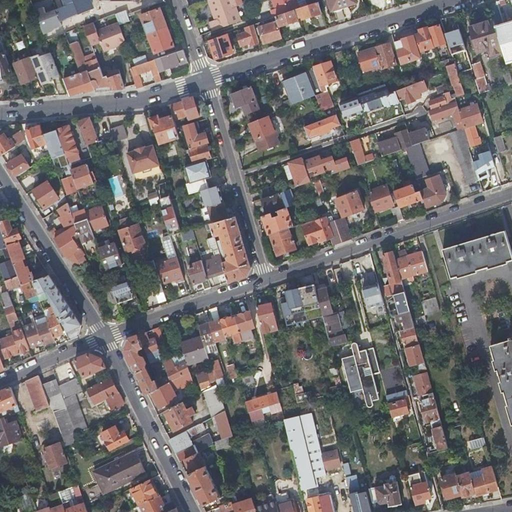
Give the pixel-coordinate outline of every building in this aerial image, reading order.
[(73,0),(63,0),(65,5),(56,9),(60,20),(79,13),(73,0)] [(73,0),(79,13),(91,9),(87,0),(73,0)] [(232,0),(207,0),(210,8),(212,7),(214,11),(212,12),(214,19),(208,21),(211,30),(240,20),(232,0)] [(273,16),(276,15),(278,15),(295,8),(299,7),(296,0),(272,0),(275,7),(271,9),(273,16)] [(318,0),(299,7),(295,8),(299,20),(314,15),(321,13),(322,12),(318,0)] [(327,0),(331,11),(356,3),(355,0),(327,0)] [(56,9),(46,12),(45,9),(44,6),(34,9),(43,33),(52,29),(52,28),(61,24),(60,21),(60,20),(56,9)] [(148,33),(167,26),(160,7),(141,15),(147,31),(148,33)] [(276,15),(277,20),(279,28),(291,24),(292,27),(300,24),(299,20),(295,8),(278,15),(276,15)] [(126,9),(115,13),(118,22),(119,24),(131,19),(128,13),(127,13),(126,9)] [(495,26),(492,19),(470,26),(473,35),(476,46),(478,51),(489,48),(491,55),(503,51),(495,26)] [(264,43),(282,37),(279,28),(277,20),(259,26),(264,43)] [(506,62),(511,60),(511,21),(495,26),(503,51),(506,62)] [(119,24),(118,22),(96,31),(93,22),(83,25),(91,45),(100,41),(103,50),(126,42),(119,24)] [(259,42),(254,24),(246,26),(245,27),(246,31),(237,34),(241,45),(250,42),(250,44),(259,42)] [(439,25),(429,28),(435,46),(443,44),(444,47),(446,46),(439,25)] [(148,33),(142,36),(143,39),(149,36),(155,52),(174,45),(167,26),(148,33)] [(429,28),(428,27),(419,30),(421,34),(415,36),(420,51),(435,47),(435,46),(429,28)] [(234,51),(227,33),(210,39),(216,58),(234,51)] [(394,42),(401,63),(420,57),(413,36),(394,42)] [(466,70),(471,68),(461,36),(447,41),(452,57),(454,63),(463,60),(466,70)] [(77,41),(69,44),(81,72),(85,83),(92,81),(95,90),(96,91),(112,90),(106,75),(103,76),(101,72),(95,56),(92,57),(93,59),(85,62),(77,41)] [(389,43),(375,47),(381,69),(396,64),(389,43)] [(381,69),(375,47),(358,53),(364,72),(375,68),(377,76),(383,74),(381,69)] [(188,61),(183,48),(155,58),(159,71),(188,61)] [(39,77),(41,85),(47,82),(47,81),(49,80),(60,75),(50,51),(39,56),(38,54),(31,57),(38,77),(39,77)] [(0,76),(12,72),(4,52),(0,54),(0,76)] [(132,59),(135,65),(147,61),(145,54),(132,59)] [(15,70),(21,84),(39,77),(38,77),(31,57),(13,65),(15,70)] [(130,67),(136,88),(143,86),(138,73),(141,72),(142,75),(147,74),(146,71),(152,68),(156,82),(162,80),(159,71),(155,58),(147,61),(135,65),(130,67)] [(331,61),(313,67),(313,68),(322,92),(315,95),(318,103),(330,99),(324,84),(338,80),(331,61)] [(475,79),(479,93),(489,90),(488,87),(485,88),(484,84),(487,84),(480,62),(472,64),(476,79),(475,79)] [(458,87),(460,95),(464,93),(457,73),(454,63),(446,66),(453,86),(459,84),(460,87),(458,87)] [(322,92),(313,68),(312,68),(313,72),(308,74),(307,72),(302,74),(282,81),(285,88),(284,89),(288,99),(275,104),(277,110),(279,109),(291,104),(315,95),(322,92)] [(85,83),(81,72),(64,79),(68,90),(70,94),(74,93),(85,90),(86,92),(95,90),(92,81),(85,83)] [(110,74),(106,75),(112,90),(124,89),(119,73),(111,76),(110,74)] [(389,93),(396,90),(408,86),(404,73),(396,76),(398,83),(387,87),(389,93)] [(396,90),(399,99),(405,96),(407,103),(415,100),(414,98),(419,97),(417,92),(426,89),(424,85),(429,83),(427,78),(408,86),(396,90)] [(443,92),(443,93),(449,91),(446,83),(434,87),(437,94),(443,92)] [(246,114),(259,108),(250,85),(231,93),(237,107),(242,105),(246,114)] [(362,104),(364,111),(399,99),(396,90),(389,93),(387,87),(386,85),(367,91),(370,101),(362,104)] [(357,95),(358,97),(359,102),(361,102),(362,104),(370,101),(367,91),(357,95)] [(430,101),(432,109),(456,101),(455,97),(451,98),(449,91),(443,93),(444,96),(430,101)] [(193,97),(169,104),(172,116),(173,119),(187,115),(188,119),(198,116),(193,97)] [(345,118),(364,111),(362,104),(361,102),(359,102),(358,97),(340,103),(345,118)] [(332,106),(330,99),(318,103),(321,110),(332,106)] [(432,109),(430,110),(433,119),(437,118),(441,116),(453,112),(459,129),(464,127),(459,110),(456,101),(432,109)] [(459,110),(464,127),(482,121),(476,104),(459,110)] [(277,110),(266,114),(267,116),(249,124),(260,150),(266,148),(272,145),(278,143),(275,135),(277,134),(276,129),(274,130),(269,119),(281,114),(279,109),(277,110)] [(337,114),(305,126),(310,138),(320,134),(319,132),(340,124),(337,114)] [(173,119),(172,116),(170,116),(159,120),(158,116),(150,118),(153,127),(154,127),(160,143),(179,137),(176,127),(173,119)] [(87,143),(88,145),(99,141),(90,117),(88,117),(79,121),(87,143)] [(183,125),(190,148),(194,147),(197,146),(206,143),(208,142),(205,133),(200,134),(196,121),(183,125)] [(115,141),(127,138),(123,124),(111,128),(115,141)] [(43,134),(40,125),(26,130),(32,148),(47,143),(43,134)] [(57,130),(70,165),(80,161),(81,161),(79,154),(68,125),(57,129),(57,130)] [(426,127),(409,133),(413,145),(419,143),(430,139),(426,127)] [(467,184),(479,179),(468,147),(470,146),(468,139),(464,127),(459,129),(449,132),(467,184)] [(409,133),(407,129),(396,133),(397,136),(398,140),(386,144),(385,140),(384,139),(381,140),(381,138),(377,139),(382,156),(405,148),(413,145),(409,133)] [(57,130),(43,134),(47,143),(50,154),(55,166),(62,163),(67,177),(62,178),(68,193),(78,190),(78,188),(71,169),(70,165),(57,130)] [(0,136),(0,152),(1,155),(9,150),(25,140),(22,131),(9,139),(10,140),(8,141),(4,134),(0,136)] [(494,138),(498,152),(506,149),(501,135),(494,138)] [(470,146),(480,143),(479,138),(477,137),(468,139),(470,146)] [(363,156),(357,138),(350,141),(358,164),(373,159),(372,153),(363,156)] [(26,145),(25,140),(9,150),(12,154),(26,145)] [(206,159),(211,158),(206,143),(197,146),(199,152),(196,152),(191,154),(193,163),(206,159)] [(405,148),(416,178),(430,173),(419,143),(413,145),(405,148)] [(468,147),(479,179),(497,173),(504,171),(500,159),(493,161),(490,152),(477,157),(476,153),(482,150),(480,143),(470,146),(468,147)] [(160,164),(154,145),(145,147),(145,146),(135,149),(136,150),(127,152),(133,172),(160,164)] [(90,150),(79,154),(81,161),(92,157),(90,150)] [(15,177),(25,171),(30,167),(22,155),(7,164),(15,177)] [(318,155),(304,161),(309,176),(324,171),(323,168),(326,166),(329,175),(349,167),(345,157),(333,161),(333,159),(324,161),(323,159),(320,160),(318,155)] [(302,157),(289,162),(290,164),(294,176),(295,181),(277,187),(275,184),(258,190),(262,198),(279,192),(288,189),(311,181),(309,176),(304,161),(302,157)] [(188,165),(185,165),(191,182),(194,192),(200,191),(208,188),(205,178),(211,176),(206,159),(193,163),(188,165)] [(87,164),(71,169),(78,188),(94,182),(90,172),(87,164)] [(294,176),(290,164),(284,166),(288,178),(294,176)] [(423,199),(426,206),(442,200),(445,194),(439,175),(426,179),(429,188),(420,191),(423,199)] [(319,178),(313,180),(318,195),(325,193),(319,178)] [(423,199),(420,191),(420,190),(415,192),(413,184),(412,184),(410,180),(402,183),(404,187),(394,191),(399,207),(423,199)] [(67,203),(65,195),(65,194),(58,198),(49,183),(35,193),(44,207),(50,203),(55,211),(58,209),(67,203)] [(200,191),(204,207),(208,206),(224,201),(219,185),(208,188),(200,191)] [(373,199),(370,200),(374,211),(393,204),(386,185),(370,191),(373,199)] [(279,192),(262,198),(266,211),(284,205),(285,207),(287,207),(293,204),(288,189),(279,192)] [(357,198),(355,191),(336,198),(343,216),(364,209),(359,197),(357,198)] [(170,235),(175,233),(181,232),(176,216),(171,199),(169,195),(159,199),(162,209),(170,235)] [(178,197),(171,199),(176,216),(183,213),(178,197)] [(224,201),(208,206),(212,220),(228,215),(224,201)] [(71,214),(69,207),(67,203),(58,209),(62,215),(59,217),(65,227),(54,234),(53,235),(55,238),(56,237),(75,225),(74,222),(71,214)] [(102,205),(86,211),(88,218),(92,230),(108,224),(102,205)] [(271,212),(257,217),(258,220),(264,218),(269,231),(262,234),(262,236),(269,234),(288,227),(293,225),(287,207),(285,207),(277,210),(279,215),(273,217),(271,212)] [(86,211),(85,209),(79,211),(71,214),(74,222),(88,218),(86,211)] [(396,222),(404,219),(400,209),(393,212),(396,222)] [(251,268),(235,216),(211,223),(214,235),(225,232),(226,237),(224,240),(228,256),(226,257),(220,239),(216,240),(226,271),(229,281),(247,274),(251,268)] [(334,220),(328,222),(326,216),(301,225),(308,243),(321,239),(321,240),(331,236),(334,244),(342,241),(334,220)] [(342,217),(334,220),(342,241),(350,238),(342,217)] [(8,218),(0,221),(0,224),(7,245),(12,243),(11,241),(21,238),(17,229),(12,230),(8,218)] [(81,242),(95,238),(92,230),(88,218),(74,222),(75,225),(78,233),(79,235),(81,242)] [(118,230),(119,234),(121,233),(126,250),(145,244),(138,224),(133,225),(131,220),(123,222),(125,228),(118,230)] [(0,249),(2,249),(6,261),(0,263),(0,268),(4,280),(18,275),(14,263),(7,245),(0,224),(0,249)] [(55,238),(75,269),(86,262),(82,256),(83,255),(72,236),(78,233),(75,225),(56,237),(55,238)] [(295,248),(288,227),(269,234),(277,254),(295,248)] [(192,228),(182,231),(184,240),(195,237),(192,228)] [(451,277),(511,258),(511,252),(505,230),(443,249),(451,277)] [(208,277),(226,271),(216,240),(215,236),(207,238),(210,248),(213,249),(215,255),(212,255),(213,258),(203,261),(208,277)] [(111,264),(122,260),(115,242),(108,244),(107,239),(106,239),(97,243),(97,244),(98,246),(105,266),(106,269),(112,267),(111,264)] [(7,245),(14,263),(22,260),(22,259),(25,258),(19,240),(12,243),(7,245)] [(399,258),(407,256),(405,249),(397,252),(399,258)] [(390,283),(393,294),(404,291),(401,279),(395,259),(393,251),(382,254),(390,283)] [(395,259),(401,279),(410,276),(411,278),(413,277),(413,275),(417,274),(418,274),(419,274),(419,273),(428,271),(422,251),(407,256),(399,258),(395,259)] [(176,282),(184,279),(183,276),(177,256),(175,252),(167,255),(168,259),(158,262),(164,283),(175,279),(176,282)] [(355,278),(370,276),(369,270),(372,270),(374,278),(375,278),(372,255),(352,259),(355,278)] [(14,263),(18,275),(21,284),(29,281),(34,280),(31,272),(30,273),(28,268),(26,269),(22,260),(14,263)] [(202,281),(205,289),(211,287),(208,277),(203,261),(202,260),(194,263),(197,272),(191,273),(194,283),(202,281)] [(150,281),(159,278),(155,265),(146,269),(150,281)] [(29,281),(21,284),(27,299),(37,295),(47,291),(50,297),(54,306),(66,332),(69,340),(78,336),(81,325),(48,274),(34,280),(36,286),(32,289),(29,281)] [(18,275),(4,280),(7,289),(21,284),(18,275)] [(113,288),(118,303),(134,297),(127,279),(120,281),(118,276),(110,279),(112,284),(113,288)] [(383,303),(378,283),(363,287),(369,306),(383,303)] [(383,285),(385,296),(393,294),(390,283),(383,285)] [(312,284),(299,287),(305,310),(318,307),(312,284)] [(111,305),(118,303),(113,288),(105,291),(111,305)] [(326,288),(316,290),(322,313),(323,316),(339,312),(338,309),(332,311),(326,288)] [(18,319),(8,290),(1,293),(5,307),(3,308),(9,322),(18,319)] [(37,295),(39,300),(39,301),(50,297),(47,291),(37,295)] [(393,294),(385,296),(387,301),(395,299),(398,309),(390,312),(391,316),(397,314),(410,310),(404,291),(393,294)] [(37,295),(27,299),(29,303),(39,300),(37,295)] [(436,298),(421,302),(424,315),(439,310),(436,298)] [(135,314),(142,312),(138,300),(133,302),(132,307),(135,314)] [(256,306),(263,332),(277,329),(270,303),(256,306)] [(66,332),(54,306),(48,308),(51,316),(46,318),(48,322),(54,337),(66,332)] [(213,321),(209,322),(215,341),(226,338),(225,336),(220,319),(216,306),(210,309),(213,321)] [(51,316),(48,308),(43,311),(44,314),(46,318),(51,316)] [(249,310),(235,315),(243,340),(254,337),(251,327),(254,326),(249,310)] [(410,310),(397,314),(400,329),(414,325),(412,318),(410,310)] [(342,311),(339,312),(323,316),(331,346),(345,342),(346,341),(343,335),(341,328),(346,327),(344,319),(345,319),(342,311)] [(48,322),(46,318),(44,314),(34,318),(37,326),(48,322)] [(235,315),(220,319),(225,336),(234,333),(237,342),(243,340),(235,315)] [(424,315),(412,318),(414,325),(426,322),(424,315)] [(37,326),(34,318),(31,319),(33,324),(28,326),(29,331),(26,332),(31,346),(43,342),(37,326)] [(37,326),(43,342),(43,345),(55,341),(54,337),(48,322),(37,326)] [(198,326),(202,336),(204,344),(208,343),(210,352),(217,349),(215,341),(209,322),(198,326)] [(412,345),(419,344),(414,325),(400,329),(405,345),(412,343),(412,345)] [(29,350),(21,328),(18,329),(17,327),(15,328),(16,330),(12,332),(19,354),(29,350)] [(155,338),(157,343),(163,340),(159,327),(152,329),(155,338)] [(148,339),(146,331),(139,334),(144,347),(150,362),(157,360),(153,351),(159,349),(155,338),(155,337),(148,339)] [(10,335),(0,338),(0,356),(1,360),(19,354),(12,332),(10,332),(10,335)] [(147,393),(151,391),(159,386),(156,379),(153,372),(150,373),(146,365),(147,365),(147,362),(143,355),(141,354),(140,354),(139,352),(140,349),(144,347),(139,334),(129,337),(124,348),(147,393)] [(490,345),(511,416),(511,335),(509,337),(510,339),(490,345)] [(202,336),(180,342),(183,352),(186,361),(187,364),(208,358),(207,353),(204,344),(202,336)] [(380,400),(373,375),(366,350),(359,352),(358,346),(357,346),(357,345),(357,344),(356,344),(355,344),(354,344),(353,344),(353,345),(352,345),(352,346),(352,347),(352,348),(354,357),(342,360),(351,393),(363,390),(367,405),(367,406),(368,406),(368,407),(369,407),(370,407),(371,407),(372,407),(373,406),(373,405),(373,404),(373,402),(380,400)] [(412,345),(405,347),(410,365),(417,363),(424,361),(419,344),(412,345)] [(373,375),(380,373),(374,348),(366,350),(373,375)] [(186,361),(183,352),(170,359),(173,368),(186,361)] [(88,353),(74,359),(83,375),(83,376),(105,366),(101,358),(88,353)] [(217,358),(209,361),(215,379),(223,376),(217,358)] [(255,358),(249,360),(251,368),(258,366),(255,358)] [(189,371),(187,364),(186,361),(173,368),(170,359),(163,361),(168,373),(170,381),(189,371)] [(231,378),(237,376),(237,373),(235,368),(233,362),(227,364),(231,378)] [(412,370),(413,376),(427,372),(425,366),(418,368),(412,370)] [(214,380),(212,372),(207,373),(206,370),(196,374),(201,390),(210,385),(210,382),(214,380)] [(193,382),(189,371),(170,381),(159,386),(151,391),(159,407),(177,398),(171,386),(175,384),(178,389),(193,382)] [(413,376),(419,396),(429,393),(432,392),(427,372),(413,376)] [(156,379),(159,386),(170,381),(168,373),(156,379)] [(238,378),(241,386),(255,382),(253,373),(238,378)] [(36,410),(49,405),(42,384),(38,374),(25,380),(36,410)] [(123,403),(110,376),(100,381),(87,388),(95,403),(106,397),(111,409),(123,403)] [(77,377),(58,386),(63,399),(74,394),(83,390),(77,377)] [(66,446),(70,444),(78,441),(76,434),(63,399),(58,386),(56,378),(42,384),(49,405),(49,406),(50,405),(53,411),(66,446)] [(225,410),(216,383),(203,390),(211,417),(216,414),(225,410)] [(10,387),(0,391),(0,411),(2,411),(3,414),(6,412),(8,411),(7,408),(16,404),(10,387)] [(271,412),(281,409),(277,391),(245,402),(251,420),(264,416),(263,412),(262,408),(269,405),(270,410),(271,412)] [(432,392),(429,393),(430,398),(419,400),(425,422),(430,421),(439,450),(448,447),(432,392)] [(302,393),(295,394),(297,402),(304,400),(302,393)] [(63,399),(76,434),(86,428),(74,394),(63,399)] [(411,404),(409,398),(408,394),(388,400),(390,409),(392,416),(408,411),(406,405),(411,404)] [(186,408),(182,401),(164,410),(174,430),(192,421),(190,415),(195,413),(191,405),(186,408)] [(233,435),(225,410),(216,414),(223,438),(233,435)] [(284,419),(301,489),(318,485),(316,476),(326,474),(324,469),(321,453),(318,444),(311,412),(284,419)] [(4,417),(4,416),(0,417),(0,445),(21,439),(16,425),(7,428),(4,417)] [(203,428),(200,422),(169,438),(180,460),(184,458),(198,451),(213,444),(213,442),(221,439),(220,435),(211,439),(210,435),(194,443),(189,435),(203,428)] [(121,443),(129,439),(124,431),(119,434),(116,426),(102,433),(110,449),(121,443)] [(235,441),(233,435),(223,438),(221,439),(213,442),(213,444),(215,450),(235,443),(235,441)] [(485,444),(483,435),(469,440),(471,448),(473,447),(485,444)] [(400,447),(406,445),(404,438),(398,440),(400,447)] [(43,455),(46,463),(48,462),(50,468),(66,462),(59,443),(44,448),(46,455),(43,455)] [(64,446),(66,452),(72,450),(70,444),(66,446),(64,446)] [(321,453),(324,469),(340,465),(336,450),(321,453)] [(198,451),(184,458),(192,472),(205,465),(198,451)] [(145,473),(139,461),(135,452),(93,471),(103,493),(140,475),(145,473)] [(218,459),(205,465),(209,473),(216,469),(217,473),(218,473),(222,471),(218,459)] [(349,491),(354,511),(368,511),(371,511),(366,490),(360,492),(355,474),(350,475),(347,462),(342,463),(349,491)] [(192,472),(187,474),(203,505),(221,496),(209,473),(205,465),(192,472)] [(478,469),(469,472),(475,492),(476,495),(490,491),(489,488),(498,485),(492,465),(481,468),(478,469)] [(456,476),(461,494),(462,496),(475,492),(469,472),(469,469),(466,470),(467,473),(456,476)] [(224,491),(228,490),(222,471),(218,473),(224,491)] [(418,472),(407,475),(415,503),(425,501),(424,498),(430,496),(426,481),(421,482),(418,472)] [(456,476),(455,473),(441,477),(447,498),(461,494),(456,476)] [(385,484),(368,487),(371,501),(377,500),(380,503),(388,502),(389,505),(401,504),(397,481),(396,481),(395,477),(394,475),(392,474),(390,476),(389,477),(390,482),(384,483),(385,484)] [(131,488),(139,504),(140,504),(157,496),(149,479),(131,488)] [(34,511),(36,511),(27,485),(16,489),(23,511),(34,511)] [(65,511),(87,511),(87,510),(78,485),(73,486),(79,504),(74,506),(70,507),(64,490),(58,492),(60,497),(63,504),(65,511)] [(64,490),(70,507),(74,506),(68,488),(64,490)] [(48,495),(50,501),(60,497),(58,492),(48,495)] [(334,511),(330,494),(320,496),(319,495),(306,498),(309,511),(334,511)] [(140,504),(143,511),(165,511),(166,511),(158,495),(157,496),(140,504)] [(256,511),(255,506),(252,498),(233,504),(235,511),(256,511)] [(256,511),(278,511),(276,504),(275,500),(255,506),(256,511)] [(278,511),(300,511),(297,501),(286,505),(285,501),(276,504),(278,511)] [(235,511),(233,504),(232,502),(220,505),(222,511),(235,511)]
